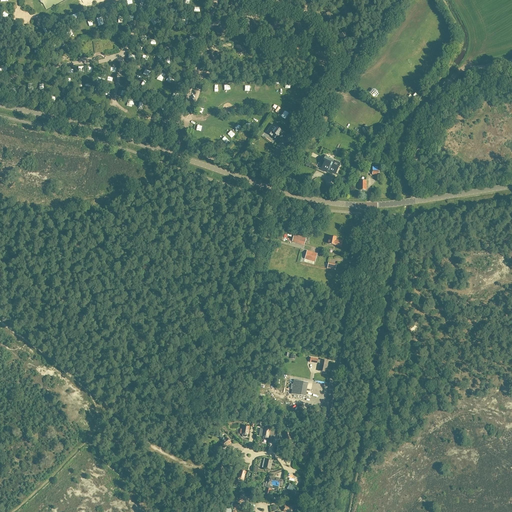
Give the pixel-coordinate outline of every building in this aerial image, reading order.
[(154,13),(156,7),(149,5),(147,10),(154,13)] [(322,15),(326,23),(333,20),(329,12),(322,15)] [(267,19),(271,28),(277,24),(273,16),(267,19)] [(242,20),(246,29),(252,25),(249,17),(242,20)] [(293,27),(297,35),(304,32),(300,23),(293,27)] [(215,29),(219,37),(225,34),(222,26),(215,29)] [(338,35),(342,43),(349,40),(345,32),(338,35)] [(114,49),(113,46),(112,39),(112,33),(81,37),(82,43),(83,50),(83,53),(95,51),(102,51),(114,49)] [(313,45),(317,53),(323,50),(319,41),(313,45)] [(234,46),(238,54),(245,51),(241,43),(234,46)] [(206,54),(210,62),(217,59),(213,51),(206,54)] [(317,70),(321,78),(327,75),(323,67),(317,70)] [(279,117),(284,110),(279,107),(275,112),(277,114),(276,115),(279,117)] [(268,133),(276,139),(277,140),(279,138),(282,140),(286,134),(273,124),(269,130),(267,132),(268,133)] [(323,164),(320,170),(327,172),(327,170),(335,174),(340,164),(325,157),(325,156),(321,164),(323,164)] [(304,244),(306,239),(294,236),(293,242),(304,244)] [(342,246),(342,241),(336,240),(336,237),(330,236),(328,244),(342,246)] [(305,258),(315,261),(317,253),(307,251),(305,258)] [(318,370),(326,372),(328,361),(323,360),(323,361),(318,360),(318,359),(310,357),(309,362),(317,363),(317,362),(319,363),(318,370)] [(294,379),(293,384),(291,384),(290,389),(292,390),(291,393),(305,396),(308,382),(294,379)] [(231,442),(227,437),(220,443),(221,444),(220,444),(220,446),(221,448),(223,448),(224,447),(224,448),(231,442)] [(270,469),(272,460),(265,459),(263,468),(270,469)] [(218,475),(224,468),(220,464),(214,471),(214,472),(214,474),(215,475),(217,475),(218,474),(218,475)] [(243,480),(246,472),(240,470),(237,478),(238,478),(238,479),(239,481),(241,482),(242,481),(242,480),(243,480)] [(270,495),(272,485),(279,487),(279,486),(282,486),(283,480),(279,479),(279,478),(269,476),(267,484),(263,483),(262,487),(265,488),(264,494),(270,495)] [(249,497),(248,497),(248,495),(241,494),(240,495),(240,496),(239,496),(238,497),(237,499),(238,501),(239,501),(239,502),(247,503),(249,497)]
